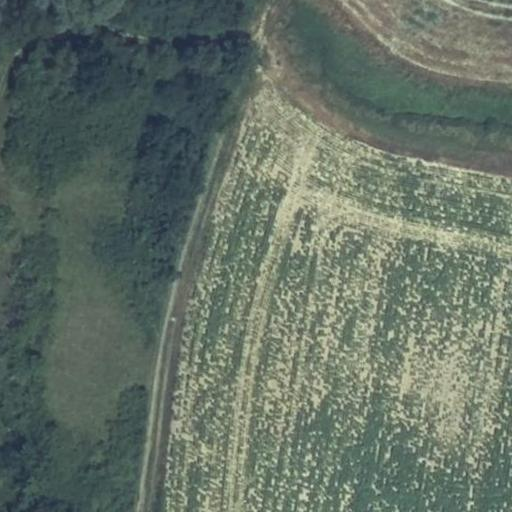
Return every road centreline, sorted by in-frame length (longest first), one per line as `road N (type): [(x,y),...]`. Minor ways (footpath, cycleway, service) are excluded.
road 1 (track): [(154,511),(199,240),(252,41)]
road 2 (track): [(0,122),(6,78),(61,28),(252,41),(275,0)]
